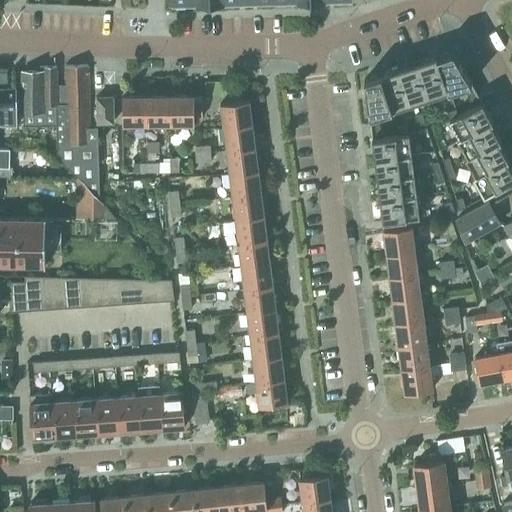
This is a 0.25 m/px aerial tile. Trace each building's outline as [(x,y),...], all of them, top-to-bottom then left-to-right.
[(454,49),(438,54),(450,90),(465,85),(472,82),(454,49)] [(438,54),(419,61),(431,96),(450,90),(438,54)] [(419,61),(400,67),(411,102),(431,96),(419,61)] [(58,65),(40,65),(40,70),(23,70),(24,132),(59,131),(58,159),(85,182),(101,196),(100,126),(91,126),(89,64),(66,64),(68,107),(60,107),(60,103),(59,103),(58,65)] [(400,67),(380,73),(392,109),(411,102),(400,67)] [(380,73),(365,79),(370,116),(377,114),(392,109),(380,73)] [(472,82),(465,85),(469,98),(479,95),(472,82)] [(0,123),(3,123),(3,122),(18,122),(16,87),(0,87),(0,123)] [(114,95),(99,96),(99,121),(115,121),(114,95)] [(148,123),(148,95),(124,95),(124,122),(138,122),(138,123),(148,123)] [(171,95),(148,95),(148,123),(157,123),(157,121),(171,122),(171,95)] [(195,95),(171,95),(171,122),(170,123),(180,123),(180,122),(195,122),(195,116),(203,116),(203,101),(195,101),(195,95)] [(479,95),(469,98),(472,107),(483,101),(479,95)] [(223,112),(225,126),(252,122),(249,99),(221,102),(222,112),(223,112)] [(472,107),(459,114),(450,119),(460,136),(458,138),(459,139),(493,120),(483,101),(472,107)] [(456,108),(447,111),(450,119),(459,114),(456,108)] [(422,112),(415,114),(419,124),(425,122),(422,112)] [(377,114),(370,116),(372,130),(381,127),(377,114)] [(494,121),(493,120),(459,139),(468,155),(466,157),(467,158),(501,139),(492,122),(494,121)] [(226,139),(227,149),(255,146),(252,122),(225,126),(227,139),(226,139)] [(407,124),(398,127),(400,134),(409,132),(407,124)] [(381,127),(372,130),(373,137),(384,136),(381,127)] [(384,136),(373,137),(375,159),(412,154),(409,132),(400,134),(384,136)] [(502,140),(501,139),(467,158),(476,174),(474,176),(474,177),(509,158),(500,141),(502,140)] [(148,142),(148,152),(160,152),(160,142),(148,142)] [(229,158),(231,172),(258,169),(255,146),(227,149),(228,158),(229,158)] [(412,154),(375,159),(378,179),(415,174),(412,154)] [(450,156),(443,158),(446,168),(453,166),(450,156)] [(0,174),(12,175),(12,166),(1,165),(1,157),(0,157),(0,174)] [(170,158),(170,171),(179,171),(179,158),(170,158)] [(510,159),(509,158),(474,177),(485,196),(511,180),(511,168),(508,160),(510,159)] [(439,160),(432,162),(435,172),(442,170),(439,160)] [(148,171),(148,162),(135,162),(135,171),(148,171)] [(160,162),(148,162),(148,171),(160,171),(160,162)] [(453,166),(446,168),(450,178),(457,176),(453,166)] [(232,186),(233,195),(261,192),(258,169),(231,172),(233,186),(232,186)] [(442,170),(435,172),(438,182),(445,180),(442,170)] [(415,174),(378,179),(381,199),(417,194),(415,174)] [(85,218),(103,218),(103,203),(103,199),(101,196),(85,182),(85,218)] [(170,190),(172,203),(181,202),(179,189),(170,190)] [(235,204),(237,219),(264,215),(261,192),(233,195),(234,205),(235,204)] [(417,194),(381,199),(383,221),(420,216),(417,194)] [(463,196),(456,198),(460,208),(467,206),(463,196)] [(452,200),(445,202),(448,212),(455,210),(452,200)] [(489,200),(457,218),(466,241),(501,222),(489,200)] [(181,202),(172,203),(173,215),(182,214),(181,202)] [(237,232),(239,241),(267,238),(264,215),(237,219),(239,232),(237,232)] [(0,263),(13,263),(13,264),(15,264),(25,264),(25,263),(29,263),(29,264),(32,264),(44,264),(44,265),(46,265),(46,248),(46,234),(47,218),(47,217),(47,216),(44,216),(44,217),(32,217),(32,216),(30,216),(30,218),(26,217),(16,217),(16,216),(13,216),(0,216),(0,263)] [(385,228),(388,252),(415,249),(414,235),(415,234),(414,225),(385,228)] [(174,236),(176,249),(186,248),(185,235),(174,236)] [(453,235),(438,237),(440,245),(454,243),(453,235)] [(241,251),(243,264),(270,261),(267,238),(239,241),(240,251),(241,251)] [(186,248),(176,249),(177,261),(187,260),(186,248)] [(388,252),(391,275),(419,271),(418,261),(417,262),(415,249),(388,252)] [(441,260),(441,268),(456,266),(455,258),(441,260)] [(243,278),(244,288),(273,285),(270,261),(243,264),(244,278),(243,278)] [(488,263),(475,270),(480,279),(493,272),(488,263)] [(456,266),(441,268),(442,276),(456,275),(456,266)] [(391,275),(394,298),(421,295),(419,281),(420,281),(419,271),(391,275)] [(26,275),(26,281),(27,281),(29,309),(42,308),(40,275),(26,275)] [(46,275),(40,275),(42,308),(55,307),(53,275),(46,275)] [(66,276),(53,275),(55,307),(68,306),(66,276)] [(79,276),(66,276),(68,306),(81,306),(79,276)] [(92,276),(79,276),(81,306),(94,305),(92,276)] [(105,276),(92,276),(94,305),(107,304),(105,276)] [(118,277),(105,276),(107,304),(120,303),(118,277)] [(131,277),(118,277),(120,303),(133,302),(131,277)] [(144,277),(131,277),(133,302),(146,301),(144,277)] [(157,277),(144,277),(146,301),(159,300),(157,277)] [(172,278),(157,277),(159,300),(175,299),(172,278)] [(27,281),(26,281),(12,281),(12,310),(29,309),(27,281)] [(180,283),(182,295),(191,294),(190,282),(180,283)] [(247,298),(249,311),(276,308),(273,285),(244,288),(245,298),(247,298)] [(191,294),(182,295),(183,308),(193,307),(191,294)] [(394,298),(397,322),(425,318),(424,308),(423,308),(421,295),(394,298)] [(501,295),(487,304),(491,312),(501,310),(508,306),(501,295)] [(445,307),(446,315),(460,314),(459,306),(445,307)] [(249,325),(250,334),(279,331),(276,308),(249,311),(250,324),(249,325)] [(491,312),(489,312),(490,321),(503,319),(501,310),(491,312)] [(490,321),(489,312),(476,314),(477,322),(490,321)] [(460,314),(446,315),(447,322),(461,321),(460,314)] [(476,314),(467,315),(469,331),(477,330),(477,322),(476,314)] [(397,322),(400,344),(427,341),(425,327),(427,327),(425,318),(397,322)] [(186,330),(187,342),(197,341),(195,328),(186,330)] [(253,343),(255,358),(282,354),(279,331),(250,334),(251,343),(253,343)] [(511,338),(498,341),(500,351),(504,377),(511,375),(511,338)] [(197,341),(187,342),(189,354),(198,353),(197,341)] [(400,344),(403,368),(431,364),(430,354),(429,354),(427,341),(400,344)] [(180,350),(169,351),(170,361),(181,360),(180,350)] [(450,353),(452,361),(466,359),(465,351),(450,353)] [(504,377),(500,351),(476,356),(481,382),(504,377)] [(137,363),(137,353),(124,354),(124,364),(137,363)] [(150,353),(137,353),(137,363),(150,362),(150,353)] [(255,371),(256,381),(285,378),(282,354),(255,358),(256,371),(255,371)] [(106,356),(93,357),(94,366),(107,365),(106,356)] [(94,366),(93,357),(80,357),(81,367),(94,366)] [(63,359),(50,360),(51,369),(64,368),(63,359)] [(466,359),(452,361),(453,369),(467,367),(466,359)] [(51,369),(50,360),(37,361),(38,370),(51,369)] [(431,364),(403,368),(406,392),(433,388),(431,374),(432,374),(431,364)] [(285,378),(256,381),(247,382),(248,391),(258,390),(260,405),(288,401),(285,378)] [(218,380),(205,382),(206,391),(219,389),(218,385),(218,380)] [(206,391),(205,382),(192,383),(193,392),(206,391)] [(242,383),(218,385),(219,389),(219,394),(242,391),(242,383)] [(183,390),(161,392),(164,427),(186,425),(183,390)] [(56,435),(53,400),(53,392),(30,394),(34,437),(56,435)] [(161,392),(140,393),(142,429),(164,427),(161,392)] [(140,393),(118,395),(121,430),(142,429),(140,393)] [(118,395),(96,397),(99,432),(121,430),(118,395)] [(96,397),(75,398),(78,434),(99,432),(96,397)] [(207,397),(194,398),(197,422),(210,421),(207,397)] [(75,398),(53,400),(56,435),(78,434),(75,398)] [(511,477),(511,446),(503,448),(509,478),(511,477)] [(415,463),(418,486),(451,482),(450,474),(446,474),(444,459),(440,459),(439,452),(426,454),(427,461),(415,463)] [(476,470),(477,479),(489,478),(488,468),(476,470)] [(302,492),(303,502),(331,498),(328,474),(315,475),(314,471),(304,473),(305,477),(301,477),(303,492),(302,492)] [(489,478),(477,479),(478,488),(490,486),(489,478)] [(265,480),(241,483),(244,511),(253,510),(253,509),(266,508),(268,507),(267,499),(265,480)] [(418,486),(421,509),(450,505),(448,491),(452,490),(451,482),(418,486)] [(241,483),(218,485),(221,511),(223,511),(234,511),(237,511),(244,511),(241,483)] [(221,511),(218,485),(196,488),(198,511),(221,511)] [(198,511),(196,488),(172,490),(174,511),(198,511)] [(174,511),(172,490),(149,493),(150,511),(174,511)] [(150,511),(149,493),(126,495),(127,511),(150,511)] [(127,511),(126,495),(102,498),(103,511),(127,511)] [(80,499),(74,500),(74,511),(96,511),(96,498),(91,499),(91,496),(79,497),(80,499)] [(281,497),(267,499),(268,507),(282,505),(281,497)] [(58,501),(52,501),(52,511),(74,511),(74,500),(69,500),(69,498),(58,499),(58,501)] [(306,511),(305,511),(332,511),(331,498),(303,502),(304,511),(306,511)] [(52,511),(52,501),(48,502),(48,499),(36,500),(37,502),(30,503),(30,511),(52,511)] [(511,511),(511,501),(502,504),(503,511),(511,511)]
